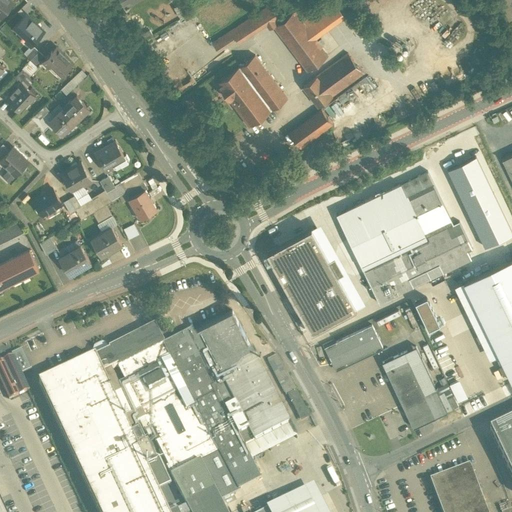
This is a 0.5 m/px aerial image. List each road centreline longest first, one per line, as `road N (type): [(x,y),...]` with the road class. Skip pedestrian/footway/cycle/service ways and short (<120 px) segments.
road 1 (tertiary): [(511,90),(241,221)]
road 2 (tertiary): [(356,474),(234,251)]
road 3 (tertiary): [(195,242),(0,331)]
road 4 (residential): [(511,400),(356,474)]
road 5 (residential): [(132,107),(50,161),(0,113)]
road 6 (tertiary): [(132,107),(50,0)]
road 7 (tertiary): [(204,211),(132,107)]
